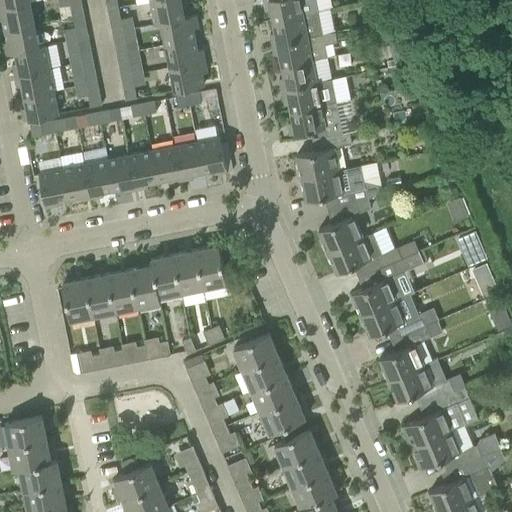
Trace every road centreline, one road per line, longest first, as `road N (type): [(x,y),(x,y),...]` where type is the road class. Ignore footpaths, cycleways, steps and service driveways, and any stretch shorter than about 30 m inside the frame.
road 1 (residential): [(387,511),(272,230),(255,213)]
road 2 (residential): [(95,511),(30,247)]
road 3 (residential): [(30,247),(255,213)]
road 4 (residential): [(255,213),(259,174),(223,0)]
road 5 (residential): [(30,247),(0,93)]
